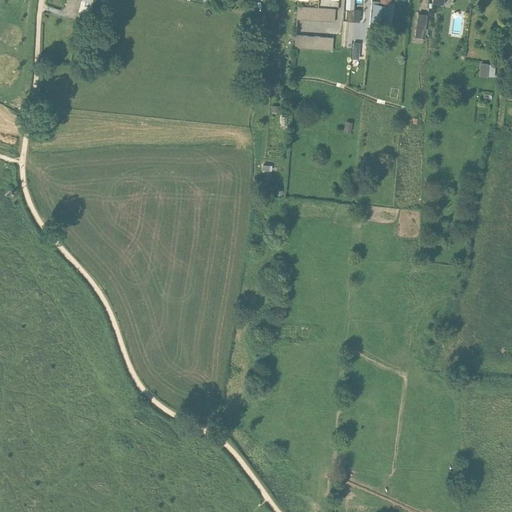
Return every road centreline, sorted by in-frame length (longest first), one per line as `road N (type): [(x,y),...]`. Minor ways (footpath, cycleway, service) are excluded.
road 1 (track): [(277,511),(230,449),(140,386),(102,296),(32,209),(21,163)]
road 2 (track): [(21,163),(41,0)]
